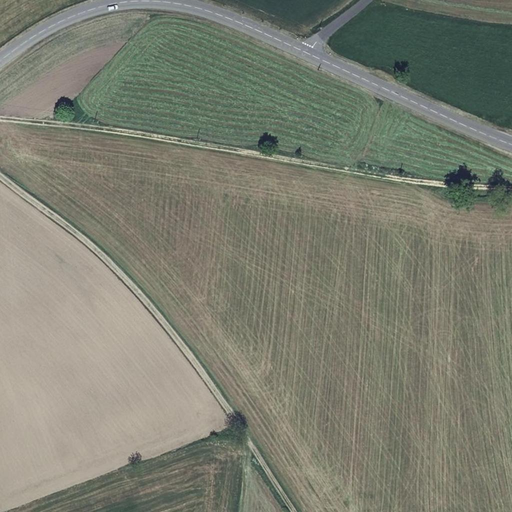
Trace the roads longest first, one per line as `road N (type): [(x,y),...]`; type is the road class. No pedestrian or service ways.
road 1 (track): [(294,511),(190,350),(93,243),(0,172)]
road 2 (secondary): [(307,52),(211,14),(144,1),(74,16),(0,60)]
road 3 (secondary): [(511,143),(307,52)]
